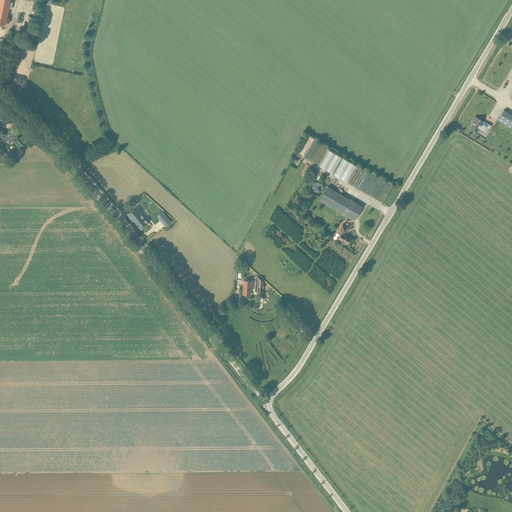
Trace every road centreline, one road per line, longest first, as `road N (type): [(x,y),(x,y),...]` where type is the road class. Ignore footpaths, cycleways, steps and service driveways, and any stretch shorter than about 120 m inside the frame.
road 1 (unclassified): [(265,397),(320,332),(511,10)]
road 2 (unclassified): [(265,397),(62,145),(0,87)]
road 3 (unclassified): [(348,511),(265,397)]
